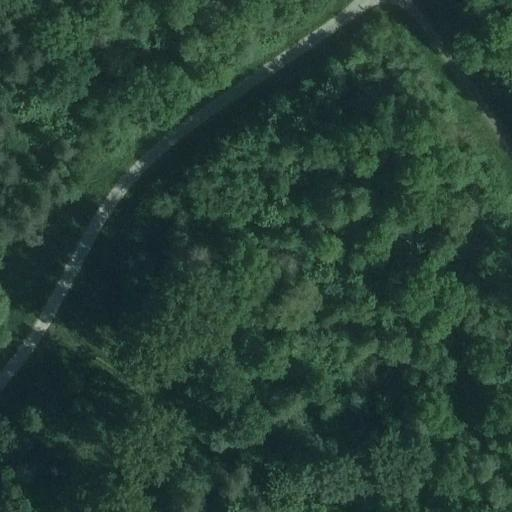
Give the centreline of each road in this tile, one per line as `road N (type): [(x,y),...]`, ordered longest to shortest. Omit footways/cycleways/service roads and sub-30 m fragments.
road 1 (unclassified): [(372,0),(191,122),(134,172),(0,382)]
road 2 (track): [(399,0),(511,158)]
